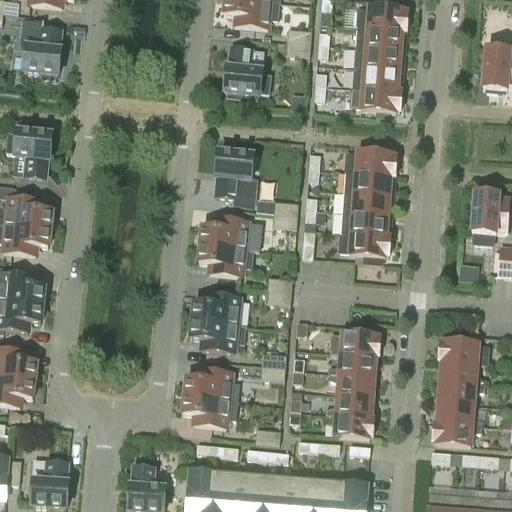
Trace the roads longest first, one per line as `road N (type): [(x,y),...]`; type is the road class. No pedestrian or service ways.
road 1 (residential): [(199,0),(159,407),(102,434)]
road 2 (residential): [(102,434),(62,394),(102,0)]
road 3 (residential): [(419,306),(444,0)]
road 4 (residential): [(405,511),(419,306)]
road 5 (residential): [(297,295),(419,306)]
